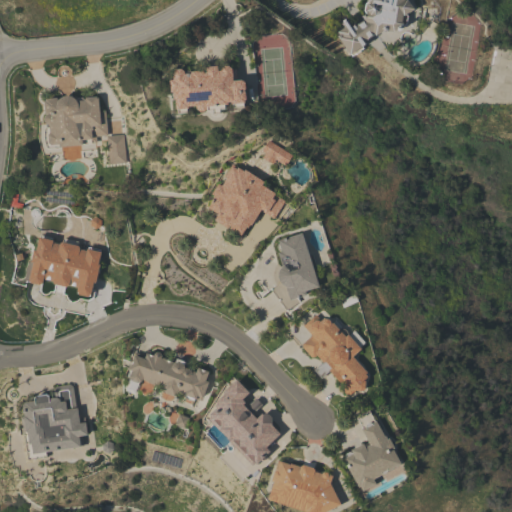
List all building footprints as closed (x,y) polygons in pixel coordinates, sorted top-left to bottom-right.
[(374,35),(374,34),(363,40),(365,43),(364,43),(364,44),(362,46),(363,48),(359,50),(360,51),(355,54),(351,56),(350,53),(349,54),(337,35),(339,34),(337,31),(343,27),(341,23),(342,22),(341,21),(345,19),(347,19),(350,24),(353,23),(355,25),(357,24),(356,23),(363,19),(360,16),(365,12),(364,10),(365,3),(367,1),(367,0),(407,0),(413,9),(405,14),(407,16),(405,24),(393,31),(387,30),(385,32),(381,31),(374,35)] [(237,80),(240,79),(244,82),(245,88),(242,91),(244,91),(245,99),(243,100),(243,102),(242,103),(243,106),(233,107),(233,103),(230,103),(230,101),(227,102),(225,103),(225,104),(223,104),(224,108),(219,108),(219,112),(212,113),(211,109),(206,110),(206,107),(204,111),(199,111),(195,108),(195,105),(187,106),(187,108),(186,108),(186,112),(177,113),(177,109),(175,109),(174,98),(173,98),(172,92),(170,92),(169,80),(172,79),(171,72),(174,69),(181,68),(183,71),(184,74),(190,73),(190,71),(203,70),(203,72),(205,72),(205,67),(217,66),(217,70),(219,70),(219,69),(222,66),(227,65),(231,68),(235,69),(237,80)] [(95,136),(96,142),(90,142),(90,139),(81,139),(82,144),(59,147),(59,146),(47,147),(45,145),(44,140),(43,135),(44,131),(44,128),(48,126),(48,124),(45,123),(43,120),(43,117),(45,115),(48,113),(44,114),(43,100),(44,100),(44,98),(56,97),(56,99),(58,99),(60,98),(63,96),(68,95),(72,96),(75,99),(77,97),(79,97),(81,97),(82,98),(83,99),(84,99),(84,97),(96,96),(96,97),(97,97),(99,111),(104,110),(107,135),(95,136)] [(126,162),(109,164),(106,136),(123,134),(126,162)] [(291,155),(284,165),(275,159),(272,164),(261,157),(264,152),(261,150),(268,139),(291,155)] [(273,218),(260,210),(250,225),(249,224),(247,227),(245,226),(240,234),(229,227),(229,226),(228,225),(226,227),(213,219),(217,213),(207,207),(214,196),(210,193),(217,183),(220,185),(225,178),(224,177),(232,164),(236,167),(237,166),(242,170),(244,168),(263,181),(261,184),(274,193),(274,194),(284,201),(273,218)] [(318,286),(304,290),(305,294),(289,299),(285,287),(287,286),(285,286),(281,283),(278,279),(277,275),(277,272),(280,268),(281,265),(277,252),(279,252),(279,250),(276,249),(276,246),(278,244),(277,240),(301,232),(318,286)] [(32,262),(29,262),(32,249),(35,250),(38,237),(39,237),(40,235),(52,238),(51,242),(58,243),(59,243),(61,242),(62,242),(63,239),(64,238),(76,241),(78,243),(77,246),(79,247),(78,249),(85,250),(86,248),(87,248),(88,246),(100,249),(97,264),(98,264),(94,282),(93,282),(90,294),(87,296),(78,294),(76,291),(77,286),(68,284),(65,287),(53,284),(52,281),(42,279),(42,282),(39,285),(30,282),(28,279),(32,262)] [(353,330),(363,342),(358,346),(360,348),(357,351),(357,352),(353,356),(353,355),(352,356),(366,372),(364,373),(366,376),(363,380),(364,381),(364,388),(361,390),(354,390),(352,392),(350,394),(346,394),(343,392),(342,389),(343,383),(341,383),(339,379),(336,379),(329,370),(320,378),(313,369),(322,362),(316,355),(314,357),(310,357),(301,346),(302,343),(311,335),(302,325),(305,323),(305,322),(310,318),(315,314),(320,320),(323,317),(325,318),(326,318),(329,320),(330,323),(332,322),(338,328),(339,328),(341,328),(343,328),(344,329),(345,330),(347,333),(348,335),(353,330)] [(133,394),(124,390),(129,377),(128,376),(128,375),(127,374),(128,371),(130,371),(131,370),(128,369),(133,354),(143,358),(145,352),(153,355),(154,352),(156,351),(159,352),(160,353),(161,356),(160,358),(161,358),(161,357),(165,358),(165,359),(174,362),(176,358),(185,361),(183,367),(195,371),(196,367),(208,371),(204,381),(207,382),(201,397),(195,395),(193,400),(192,399),(191,400),(190,400),(188,400),(186,399),(185,398),(184,396),(183,396),(184,393),(177,390),(175,395),(174,396),(161,391),(160,388),(161,386),(154,384),(154,385),(147,382),(148,381),(141,378),(140,380),(137,382),(133,394)] [(252,466),(268,451),(264,447),(280,432),(262,413),(256,419),(251,413),(260,405),(237,381),(203,414),(252,466)] [(78,417),(84,416),(87,434),(81,435),(83,446),(45,452),(45,456),(26,459),(20,416),(23,416),(22,405),(24,402),(33,400),(32,397),(34,397),(34,395),(46,393),(47,395),(48,394),(48,398),(54,397),(53,389),(54,386),(69,384),(72,386),(75,407),(76,407),(78,417)] [(372,479),(375,483),(362,491),(359,486),(358,487),(341,458),(344,456),(344,455),(345,453),(346,452),(348,452),(351,452),(352,453),(350,449),(362,443),(363,444),(367,442),(360,429),(361,428),(356,417),(359,415),(358,414),(364,411),(365,412),(368,410),(374,421),(375,420),(384,436),(385,435),(387,439),(388,438),(393,447),(392,448),(400,463),(372,479)] [(189,418),(184,429),(174,424),(178,414),(189,418)] [(324,511),(313,511),(309,504),(306,503),(305,505),(297,502),(297,500),(288,497),(287,499),(270,494),(270,491),(269,490),(272,481),(270,480),(277,459),(282,461),(283,460),(289,462),(288,464),(289,464),(289,463),(299,466),(300,465),(303,464),(313,468),(314,470),(314,469),(321,471),(320,473),(323,471),(326,472),(328,474),(331,475),(329,483),(340,504),(324,511)]
